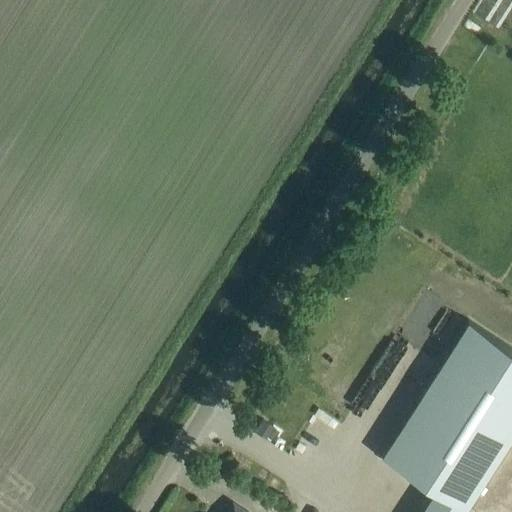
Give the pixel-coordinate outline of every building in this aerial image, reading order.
[(511,354),(465,325),(380,461),(435,495),(461,511),(466,511),(511,439),(511,354)] [(339,511),(348,511),(374,462),(357,454),(330,508),(339,511)] [(190,500),(196,487),(184,482),(178,495),(190,500)] [(461,511),(435,495),(424,511),(461,511)] [(249,511),(231,500),(224,511),(249,511)]
